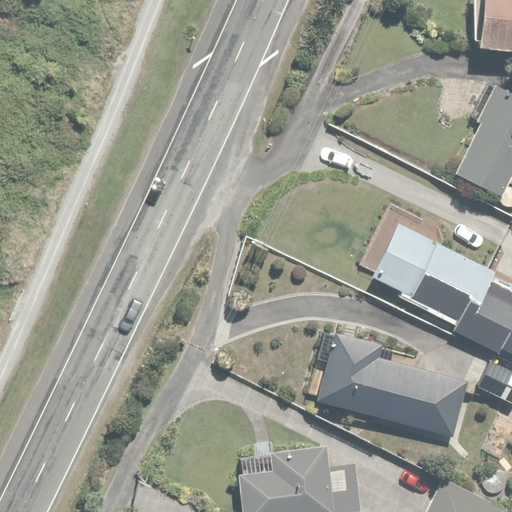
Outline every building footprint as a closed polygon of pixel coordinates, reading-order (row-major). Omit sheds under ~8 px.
[(511,0),(465,0),(463,43),(511,45),(511,0)] [(511,93),(492,84),(445,171),(491,196),(491,197),(491,198),(491,199),(491,200),(492,201),(492,202),(492,203),(493,204),(494,205),(494,206),(495,206),(496,207),(497,208),(498,208),(499,209),(500,209),(501,210),(502,210),(503,210),(504,210),(505,210),(506,210),(507,210),(508,210),(509,209),(510,209),(511,209),(511,208),(511,93)] [(490,270),(391,221),(364,276),(447,317),(441,329),(494,355),(496,351),(511,358),(511,304),(480,289),(490,270)] [(374,343),(321,329),(303,398),(447,436),(461,383),(370,359),(374,343)] [(266,464),(229,468),(233,511),(332,511),(354,510),(349,463),(317,467),(314,441),(265,447),(266,464)] [(499,511),(501,509),(435,481),(421,511),(499,511)]
